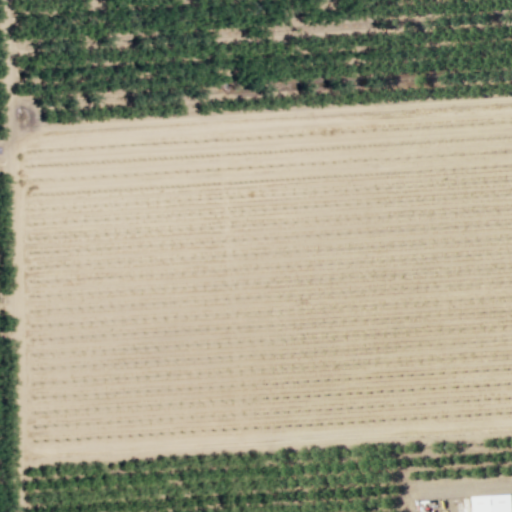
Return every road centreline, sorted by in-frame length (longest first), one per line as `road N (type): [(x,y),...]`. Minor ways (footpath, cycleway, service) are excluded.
road 1 (track): [(3,0),(20,511)]
road 2 (track): [(511,98),(7,132)]
road 3 (track): [(511,432),(19,462)]
